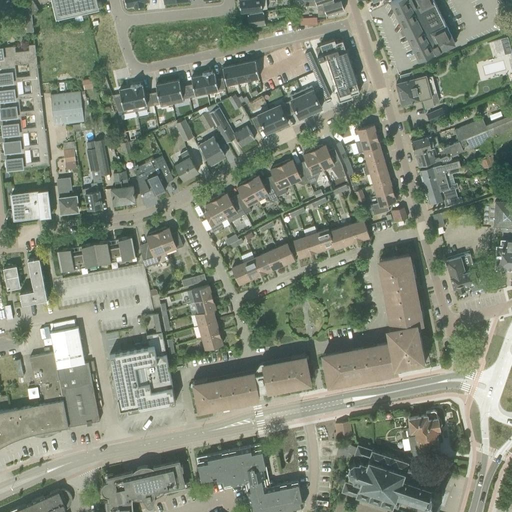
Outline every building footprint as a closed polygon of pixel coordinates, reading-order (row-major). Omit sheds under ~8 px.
[(32,0),(31,0),(29,1),(19,3),(23,19),(25,18),(31,14),(38,11),(32,0)] [(50,0),(56,20),(99,10),(96,0),(50,0)] [(239,0),(239,2),(240,8),(240,11),(267,8),(265,0),(239,0)] [(331,0),(316,5),(318,16),(327,15),(334,13),(344,10),(340,0),(331,0)] [(393,0),(390,2),(391,3),(397,15),(398,17),(403,29),(404,29),(404,30),(406,33),(406,34),(406,35),(407,35),(411,45),(412,47),(412,46),(418,58),(418,59),(419,60),(421,59),(433,53),(433,54),(455,43),(433,0),(393,0)] [(265,24),(263,11),(248,13),(249,26),(265,24)] [(86,22),(78,23),(78,26),(79,32),(87,31),(86,22)] [(502,39),(502,41),(506,54),(511,52),(511,48),(509,37),(502,39)] [(321,48),(316,49),(320,59),(327,57),(338,90),(336,91),(335,91),(339,101),(340,101),(353,97),(352,94),(359,91),(356,81),(357,81),(346,50),(342,40),(335,42),(334,39),(321,43),(320,44),(320,46),(321,48)] [(16,46),(0,48),(0,62),(0,66),(14,64),(28,62),(37,62),(35,44),(27,45),(27,46),(28,45),(29,50),(15,52),(15,47),(16,47),(16,46)] [(246,61),(244,62),(248,79),(259,77),(257,69),(255,59),(249,61),(248,61),(249,61),(246,61)] [(14,64),(0,66),(1,73),(0,72),(0,83),(2,83),(16,81),(30,80),(39,79),(37,62),(28,62),(29,75),(16,77),(14,64)] [(234,64),(233,64),(237,82),(248,79),(244,62),(242,62),(239,63),(238,63),(237,63),(235,64),(234,64)] [(228,65),(222,66),(226,84),(237,82),(233,64),(231,65),(231,64),(231,65),(229,65),(228,65)] [(208,72),(202,73),(206,92),(206,94),(219,91),(218,91),(225,90),(222,77),(216,79),(214,72),(212,72),(212,71),(211,71),(208,72)] [(193,84),(186,85),(189,97),(196,96),(196,94),(206,92),(202,73),(202,74),(191,77),(193,84)] [(396,83),(401,104),(420,99),(420,98),(421,97),(424,108),(433,106),(425,75),(416,78),(416,79),(415,79),(414,78),(396,83)] [(2,83),(3,90),(0,90),(0,100),(4,100),(18,98),(32,97),(41,96),(39,79),(30,80),(31,92),(18,94),(16,81),(2,83)] [(174,80),(167,82),(172,104),(183,101),(183,99),(189,97),(186,85),(180,86),(179,79),(177,80),(177,79),(176,79),(176,80),(174,80)] [(157,91),(151,93),(153,105),(160,104),(160,106),(172,104),(167,82),(155,84),(157,91)] [(140,84),(130,86),(130,87),(135,111),(148,108),(147,106),(153,105),(151,93),(145,94),(142,84),(140,84)] [(311,85),(300,90),(310,112),(321,107),(320,105),(319,103),(319,102),(325,99),(323,95),(322,92),(320,88),(319,87),(313,90),(311,85)] [(120,93),(112,95),(119,114),(135,111),(130,87),(119,89),(120,93)] [(291,100),(286,102),(291,114),(297,112),(299,117),(301,116),(302,116),(304,115),(310,112),(300,90),(289,95),(291,100)] [(55,125),(84,121),(81,91),(51,94),(55,125)] [(241,95),(237,97),(242,105),(246,103),(243,98),(241,95)] [(4,100),(5,107),(0,107),(0,109),(1,118),(6,117),(20,115),(34,114),(43,113),(41,96),(32,97),(33,109),(20,111),(18,98),(4,100)] [(286,102),(269,110),(277,127),(279,126),(279,127),(279,126),(281,125),(282,125),(283,125),(283,124),(285,123),(285,124),(286,123),(285,123),(288,122),(285,117),(291,114),(286,102)] [(211,105),(206,107),(209,112),(218,107),(216,103),(211,106),(211,105)] [(205,111),(199,114),(208,128),(216,124),(209,112),(206,107),(203,108),(205,111)] [(218,107),(209,112),(216,124),(216,125),(226,142),(235,137),(241,146),(254,138),(247,126),(238,131),(236,132),(233,133),(218,107)] [(442,109),(426,116),(430,123),(427,125),(446,117),(442,109)] [(269,110),(250,118),(257,130),(263,127),(264,127),(263,127),(264,128),(264,127),(265,129),(264,130),(265,130),(266,132),(272,130),(272,131),(276,129),(277,129),(276,128),(277,127),(269,110)] [(489,121),(500,117),(498,111),(487,115),(489,121)] [(6,117),(7,124),(2,125),(3,135),(8,134),(22,132),(36,131),(45,130),(43,113),(34,114),(35,126),(22,128),(20,115),(6,117)] [(463,151),(491,139),(491,138),(511,128),(511,114),(486,125),(483,118),(455,130),(459,138),(444,145),(446,149),(448,156),(450,155),(462,150),(463,151)] [(185,118),(174,123),(182,140),(183,140),(193,135),(185,118)] [(83,123),(72,125),(72,132),(84,130),(83,123)] [(373,124),(357,128),(354,130),(355,135),(359,134),(361,140),(376,135),(373,124)] [(8,134),(9,141),(4,142),(5,152),(10,152),(10,151),(24,149),(38,148),(47,147),(45,130),(36,131),(38,143),(24,145),(22,132),(8,134)] [(361,140),(355,141),(358,153),(364,151),(380,146),(376,135),(361,140)] [(428,135),(421,137),(411,140),(415,152),(432,147),(439,145),(437,136),(429,139),(428,135)] [(217,160),(224,156),(213,136),(197,145),(205,160),(208,158),(211,164),(212,163),(213,165),(218,162),(217,160)] [(103,139),(94,141),(99,168),(100,174),(109,172),(103,139)] [(92,187),(82,189),(83,194),(85,193),(87,204),(86,204),(86,206),(87,206),(88,209),(101,206),(98,190),(97,182),(102,181),(100,174),(99,168),(94,141),(86,142),(88,149),(86,149),(90,171),(91,170),(93,182),(91,183),(92,187)] [(132,158),(128,141),(121,143),(125,160),(132,158)] [(322,144),(313,148),(323,168),(329,165),(338,178),(345,175),(342,166),(335,150),(329,153),(325,145),(326,145),(326,144),(323,146),(322,144)] [(347,157),(343,146),(338,148),(343,159),(347,157)] [(364,151),(367,162),(383,157),(380,146),(364,151)] [(432,147),(415,152),(415,153),(415,155),(415,157),(417,158),(418,165),(428,162),(431,161),(435,160),(435,158),(434,154),(436,153),(434,146),(432,147)] [(10,151),(10,152),(11,158),(6,159),(7,169),(49,164),(47,147),(38,148),(40,161),(26,162),(24,149),(10,151)] [(323,168),(313,148),(305,151),(306,153),(303,155),(304,155),(307,163),(302,165),(309,182),(308,182),(309,184),(315,181),(317,175),(316,171),(323,168)] [(198,171),(193,163),(190,158),(191,158),(186,149),(180,153),(184,160),(175,165),(184,179),(198,171)] [(139,168),(135,170),(138,183),(140,194),(149,190),(142,175),(145,174),(147,178),(155,194),(165,189),(161,181),(164,180),(165,182),(173,179),(173,178),(162,155),(153,159),(153,158),(137,166),(139,168)] [(439,161),(440,164),(419,170),(422,178),(456,168),(461,166),(459,158),(452,160),(450,155),(448,156),(440,159),(440,161),(439,161)] [(349,161),(347,157),(343,159),(345,163),(347,169),(351,167),(349,161)] [(364,163),(365,166),(362,167),(365,175),(370,173),(386,168),(383,157),(367,162),(364,163)] [(484,168),(492,166),(489,158),(482,160),(484,168)] [(309,182),(302,165),(296,168),(293,160),(293,159),(290,160),(289,159),(280,162),(290,183),(296,180),(297,182),(303,184),(308,182),(309,182)] [(290,183),(280,162),(272,166),(273,168),(270,169),(270,170),(271,170),(274,177),(269,180),(276,196),(287,192),(284,185),(290,183)] [(389,179),(386,168),(370,173),(374,184),(389,179)] [(456,168),(422,178),(424,187),(435,184),(435,183),(439,182),(438,181),(446,179),(447,179),(452,177),(451,173),(457,172),(456,168)] [(135,201),(133,191),(132,185),(128,186),(126,170),(119,171),(124,203),(135,201)] [(124,203),(119,171),(113,172),(116,188),(111,188),(113,204),(124,203)] [(494,178),(492,171),(485,173),(487,180),(494,178)] [(255,175),(247,179),(258,199),(264,196),(266,199),(272,202),(278,199),(276,196),(269,180),(263,183),(259,176),(259,175),(256,176),(255,175)] [(435,184),(424,187),(429,203),(457,194),(455,187),(458,187),(456,182),(455,182),(454,177),(452,177),(447,179),(446,179),(438,181),(439,182),(435,183),(435,184)] [(76,195),(71,196),(68,196),(67,190),(70,189),(69,178),(56,180),(58,197),(60,213),(78,211),(76,195)] [(242,195),(237,198),(243,209),(245,214),(251,211),(248,205),(258,199),(247,179),(239,184),(240,185),(237,187),(237,188),(238,187),(242,195)] [(389,179),(374,184),(377,195),(392,190),(389,179)] [(50,214),(49,205),(47,189),(11,194),(14,219),(50,214)] [(320,189),(313,192),(316,197),(323,194),(320,189)] [(358,202),(363,200),(365,199),(361,189),(354,191),(358,202)] [(377,195),(379,203),(373,205),(376,214),(389,210),(387,210),(386,205),(396,202),(392,190),(377,195)] [(223,192),(215,197),(226,217),(232,213),(235,219),(245,214),(243,209),(237,198),(231,201),(227,193),(228,193),(227,193),(224,194),(223,192)] [(226,217),(215,197),(207,201),(208,203),(205,205),(206,205),(210,212),(204,216),(213,231),(223,226),(220,220),(226,217)] [(511,201),(509,201),(493,201),(492,226),(501,227),(501,238),(500,238),(500,245),(497,245),(496,266),(511,266),(511,235),(511,228),(511,227),(511,201)] [(391,210),(394,221),(406,218),(403,207),(391,210)] [(442,219),(440,212),(432,215),(436,228),(444,226),(442,219)] [(363,219),(352,223),(357,240),(369,236),(363,219)] [(352,223),(340,227),(346,244),(357,240),(352,223)] [(166,226),(157,230),(165,251),(175,247),(176,248),(183,246),(178,234),(172,236),(169,228),(170,228),(169,227),(166,228),(166,226)] [(346,244),(340,227),(329,231),(334,245),(333,245),(334,248),(346,244)] [(334,245),(329,231),(328,228),(316,232),(322,249),(333,245),(334,245)] [(165,251),(157,230),(148,233),(149,235),(146,236),(146,237),(147,236),(150,244),(140,248),(144,268),(153,264),(159,262),(158,260),(160,255),(159,253),(165,251)] [(316,232),(305,236),(310,253),(322,249),(316,232)] [(85,266),(111,261),(111,260),(122,258),(122,259),(135,257),(131,236),(115,239),(116,246),(112,247),(110,240),(78,246),(79,253),(75,254),(74,247),(57,250),(61,271),(74,268),(74,267),(85,265),(85,266)] [(305,236),(293,240),(299,257),(310,253),(305,236)] [(287,243),(276,248),(283,264),(294,259),(287,243)] [(276,248),(265,253),(272,268),(283,264),(276,248)] [(272,268),(265,253),(254,257),(261,273),(272,268)] [(470,253),(455,257),(446,260),(455,291),(486,282),(483,272),(480,261),(473,263),(470,253)] [(379,260),(382,275),(385,275),(388,288),(384,289),(387,300),(390,299),(392,312),(389,313),(392,328),(388,328),(391,341),(376,344),(377,347),(363,349),(363,346),(352,349),(352,352),(338,354),(338,351),(323,354),(329,384),(359,378),(358,377),(359,377),(362,377),(364,376),(367,375),(367,376),(398,370),(396,364),(403,363),(404,365),(402,365),(402,366),(426,361),(419,327),(418,327),(418,328),(416,329),(415,324),(422,323),(416,293),(415,293),(415,292),(415,290),(414,287),(413,285),(413,284),(414,284),(408,254),(379,260)] [(33,284),(34,289),(19,291),(22,303),(47,298),(39,256),(28,258),(32,284),(33,284)] [(254,257),(243,262),(250,278),(261,273),(254,257)] [(243,262),(241,263),(231,267),(238,283),(250,278),(243,262)] [(16,265),(3,267),(7,289),(20,286),(16,265)] [(204,273),(192,277),(181,280),(183,287),(206,280),(204,273)] [(192,289),(195,301),(212,296),(208,284),(208,285),(192,289)] [(215,308),(212,296),(195,301),(198,312),(212,308),(212,309),(215,308)] [(466,309),(488,303),(487,297),(464,303),(466,309)] [(10,304),(4,305),(7,319),(12,318),(10,304)] [(212,308),(198,312),(195,313),(199,325),(216,321),(212,309),(212,308)] [(219,332),(216,321),(199,325),(202,337),(219,332)] [(57,367),(85,362),(78,326),(50,331),(54,351),(57,367)] [(128,410),(159,404),(175,401),(162,332),(155,333),(146,335),(148,346),(109,354),(120,408),(127,407),(128,410)] [(219,332),(202,337),(205,349),(206,348),(222,344),(219,332)] [(57,367),(54,351),(30,356),(35,383),(41,382),(59,379),(57,367)] [(254,371),(194,383),(199,409),(259,397),(258,392),(310,382),(305,355),(263,364),(264,371),(254,373),(254,371)] [(88,361),(85,362),(57,367),(59,379),(61,387),(63,399),(68,426),(100,420),(90,371),(88,361)] [(61,387),(59,379),(41,382),(45,403),(63,399),(61,387)] [(38,386),(28,387),(29,397),(39,396),(38,386)] [(63,399),(45,403),(23,407),(29,434),(37,432),(68,426),(63,399)] [(29,434),(23,407),(8,409),(2,411),(0,410),(0,446),(2,445),(11,440),(25,435),(29,434)] [(409,417),(410,427),(410,428),(407,428),(411,450),(430,447),(429,444),(439,443),(436,428),(439,427),(439,426),(440,426),(441,424),(440,420),(438,418),(437,418),(436,411),(434,410),(426,411),(426,414),(409,417)] [(335,423),(337,437),(337,438),(351,435),(349,420),(335,423)] [(351,445),(349,444),(339,442),(336,456),(346,458),(348,452),(349,452),(351,445)] [(217,476),(218,480),(223,479),(224,486),(245,482),(251,511),(293,511),(292,507),(303,505),(298,480),(276,484),(275,482),(271,479),(269,480),(266,465),(265,465),(261,443),(198,456),(196,456),(196,457),(201,479),(217,476)] [(416,465),(414,464),(408,462),(409,459),(407,459),(407,460),(396,457),(397,455),(396,455),(395,456),(393,456),(394,454),(387,452),(387,454),(385,453),(385,451),(384,451),(383,452),(373,449),(373,447),(372,447),(371,448),(358,444),(357,444),(356,446),(354,454),(355,455),(355,454),(361,457),(359,462),(354,462),(354,460),(352,460),(353,462),(350,464),(348,463),(347,464),(349,465),(348,469),(346,469),(346,470),(348,470),(349,474),(347,475),(348,476),(350,475),(354,478),(352,483),(346,481),(345,481),(341,491),(342,492),(342,491),(355,496),(355,497),(356,498),(357,496),(367,500),(367,501),(368,502),(369,500),(371,501),(370,503),(377,505),(377,503),(379,504),(379,505),(380,506),(381,504),(391,508),(391,509),(392,510),(393,506),(398,508),(400,500),(430,511),(433,502),(436,503),(437,504),(438,503),(438,501),(440,493),(442,493),(442,492),(440,492),(437,491),(440,481),(413,473),(416,465)] [(182,464),(180,464),(179,460),(152,466),(153,469),(133,473),(133,471),(113,476),(114,479),(107,481),(104,482),(102,484),(101,487),(101,490),(103,493),(105,495),(108,496),(109,501),(107,501),(107,502),(110,501),(131,500),(131,497),(141,494),(147,503),(148,505),(151,505),(153,504),(154,502),(155,491),(178,486),(177,482),(183,480),(181,470),(183,470),(182,464)] [(64,511),(64,510),(67,508),(70,505),(72,502),(72,498),(71,495),(69,492),(65,489),(62,489),(58,489),(58,488),(4,511),(64,511)] [(132,511),(131,500),(110,501),(111,507),(107,507),(107,511),(132,511)]
